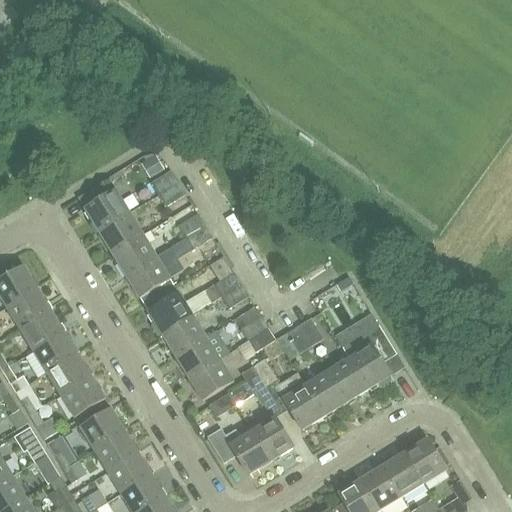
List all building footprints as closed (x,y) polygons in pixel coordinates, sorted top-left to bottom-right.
[(152,186),(159,198),(180,185),(172,173),(152,186)] [(187,197),(180,185),(159,198),(167,209),(187,197)] [(86,213),(100,235),(131,215),(117,193),(86,213)] [(100,235),(113,257),(145,237),(131,215),(100,235)] [(186,241),(207,228),(199,216),(179,229),(186,241)] [(220,249),(207,228),(186,241),(193,252),(200,248),(206,257),(213,253),(217,260),(224,257),(219,249),(220,249)] [(113,257),(127,278),(158,258),(145,237),(113,257)] [(146,307),(177,288),(158,258),(127,278),(145,307),(146,307)] [(0,285),(0,299),(8,312),(40,292),(26,270),(0,285)] [(205,294),(212,305),(222,298),(223,299),(243,286),(236,274),(206,293),(205,294)] [(251,298),(243,286),(223,299),(230,311),(251,298)] [(163,336),(163,337),(195,317),(176,288),(146,307),(153,319),(155,324),(152,326),(152,328),(157,337),(160,338),(163,336)] [(8,312),(21,334),(53,314),(40,292),(8,312)] [(21,334),(35,356),(67,335),(53,314),(21,334)] [(163,337),(177,358),(208,339),(207,337),(195,317),(163,337)] [(243,331),(250,343),(271,330),(263,318),(243,331)] [(313,321),(301,328),(314,348),(326,341),(313,321)] [(351,360),(371,392),(380,386),(382,389),(385,390),(393,385),(394,381),(393,379),(394,378),(384,363),(396,355),(379,327),(364,336),(371,348),(361,355),(353,342),(343,349),(350,361),(351,360)] [(302,356),(314,348),(301,328),(289,335),(302,356)] [(264,350),(278,342),(271,330),(250,343),(258,355),(264,350)] [(224,341),(217,331),(207,337),(208,339),(177,358),(190,380),(222,360),(214,347),(224,341)] [(35,356),(48,378),(80,357),(67,335),(35,356)] [(264,350),(270,362),(285,352),(279,341),(278,342),(264,350)] [(0,353),(0,366),(5,375),(12,370),(2,353),(0,353)] [(48,378),(62,399),(93,379),(80,357),(48,378)] [(236,383),(222,360),(190,380),(204,403),(236,383)] [(350,361),(329,374),(349,405),(371,392),(351,360),(350,361)] [(267,361),(256,368),(268,389),(280,382),(267,361)] [(268,389),(256,368),(243,376),(256,396),(268,389)] [(10,385),(18,397),(26,392),(12,370),(5,375),(11,384),(10,385)] [(308,387),(327,419),(349,405),(329,374),(308,387)] [(107,400),(93,379),(62,399),(74,420),(107,400)] [(0,401),(4,399),(6,402),(13,397),(3,382),(0,384),(0,401)] [(305,433),(327,419),(308,387),(285,401),(305,433)] [(34,394),(31,389),(26,392),(18,397),(20,401),(21,400),(32,418),(39,414),(29,397),(34,394)] [(211,407),(218,419),(238,407),(231,395),(211,407)] [(6,402),(13,414),(20,409),(13,397),(6,402)] [(81,430),(94,453),(127,433),(113,410),(81,430)] [(45,423),(39,414),(32,418),(38,428),(45,423)] [(276,418),(254,431),(273,463),(296,450),(276,418)] [(251,477),(273,463),(254,431),(241,439),(236,430),(226,436),(221,430),(207,438),(224,466),(238,457),(251,477)] [(94,453),(108,475),(140,455),(127,433),(94,453)] [(24,445),(35,463),(41,460),(48,455),(37,437),(24,445)] [(430,440),(407,454),(427,485),(449,471),(430,440)] [(56,456),(65,471),(72,467),(63,452),(56,456)] [(407,454),(385,467),(404,499),(427,485),(407,454)] [(0,484),(13,477),(0,455),(0,484)] [(56,468),(48,455),(41,460),(49,473),(56,468)] [(108,475),(121,496),(154,477),(140,455),(108,475)] [(73,484),(80,479),(72,467),(65,471),(73,484)] [(385,467),(363,481),(382,511),(404,499),(385,467)] [(0,484),(0,511),(3,511),(27,498),(13,477),(0,484)] [(121,496),(130,511),(144,511),(167,499),(154,477),(121,496)] [(350,511),(382,511),(363,481),(340,495),(350,511)] [(59,489),(68,503),(75,499),(67,485),(59,489)] [(82,500),(89,511),(94,511),(99,510),(89,495),(82,500)] [(464,496),(441,510),(442,511),(469,511),(469,504),(464,496)] [(3,511),(35,511),(27,498),(3,511)] [(82,511),(75,499),(68,503),(73,511),(82,511)] [(144,511),(175,511),(167,499),(144,511)]
